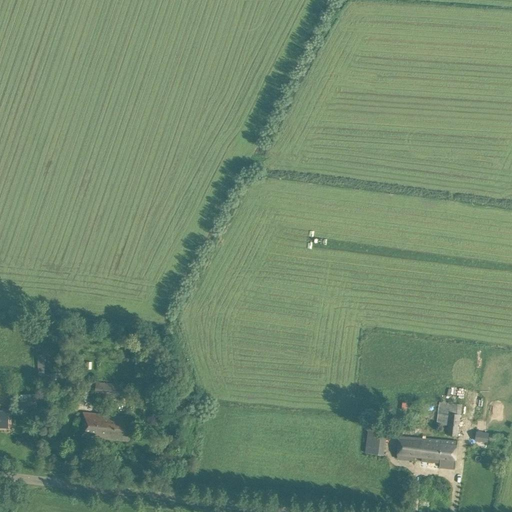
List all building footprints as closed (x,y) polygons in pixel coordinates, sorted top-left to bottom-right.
[(89,394),(90,383),(70,380),(68,390),(89,394)] [(96,385),(95,394),(124,396),(125,385),(96,382),(96,385)] [(37,401),(19,402),(19,412),(37,411),(37,401)] [(440,402),(437,424),(448,426),(447,435),(459,436),(459,434),(463,404),(443,402),(440,402)] [(0,427),(9,428),(9,411),(0,411),(0,427)] [(129,441),(131,417),(84,412),(82,436),(129,441)] [(383,454),(388,427),(369,423),(364,451),(383,454)] [(488,443),(490,433),(477,431),(475,440),(488,443)] [(397,457),(415,460),(416,458),(423,458),(423,461),(440,463),(439,467),(455,469),(457,443),(435,441),(435,439),(433,438),(433,440),(400,436),(397,457)]
